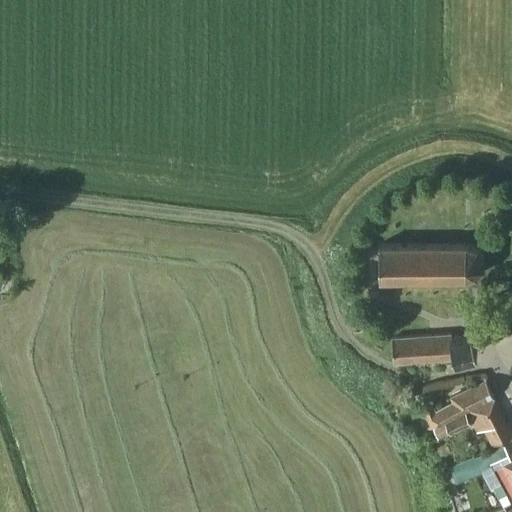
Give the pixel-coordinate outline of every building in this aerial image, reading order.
[(477,246),(465,243),(380,244),(379,279),(464,278),(466,278),(476,275),(484,267),(483,255),(477,246)] [(451,335),(455,357),(455,358),(477,351),(472,330),(451,335)] [(455,357),(451,335),(451,333),(392,337),(394,362),(455,357)] [(435,423),(436,426),(446,421),(494,397),(486,379),(451,395),(454,401),(436,409),(434,405),(418,411),(424,427),(435,423)] [(511,432),(494,398),(494,397),(446,421),(436,426),(433,427),(439,437),(471,422),(476,432),(485,428),(492,444),(511,434),(511,432)] [(511,458),(511,459),(504,445),(476,457),(475,455),(449,466),(440,470),(450,494),(459,491),(456,482),(480,473),(483,471),(491,489),(495,487),(499,495),(504,493),(507,493),(511,502),(511,501),(511,458)]
